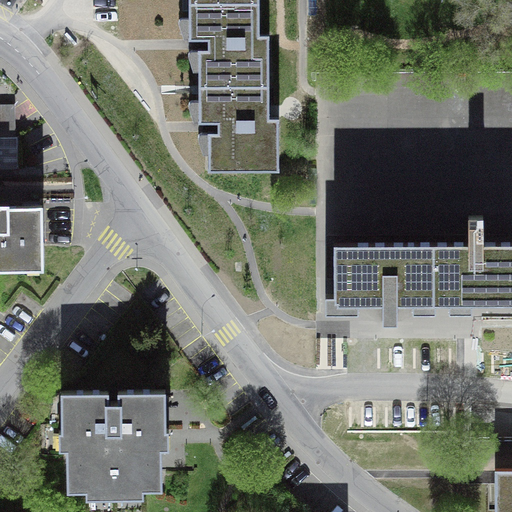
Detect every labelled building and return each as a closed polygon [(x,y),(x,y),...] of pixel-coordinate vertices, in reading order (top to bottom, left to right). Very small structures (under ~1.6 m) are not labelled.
[(278,41),(277,3),(207,4),(208,39),(229,39),(230,50),(215,50),(216,84),(288,83),(287,41),(278,41)] [(288,119),(288,83),(216,84),(216,121),(241,121),(241,131),(228,132),(229,175),(301,174),(300,119),(288,119)] [(0,167),(20,167),(19,135),(0,135),(0,167)] [(56,208),(0,209),(0,272),(58,271),(56,208)] [(433,247),(433,303),(511,302),(511,250),(493,251),(493,217),(476,217),(476,247),(433,247)] [(400,303),(433,303),(433,247),(341,248),(341,310),(385,309),(385,325),(400,325),(400,303)] [(118,394),(73,395),(73,435),(67,435),(68,450),(77,450),(78,491),(97,490),(97,502),(174,500),(174,494),(195,494),(193,392),(130,393),(130,407),(118,407),(118,394)] [(511,511),(511,474),(501,475),(502,511),(511,511)]
